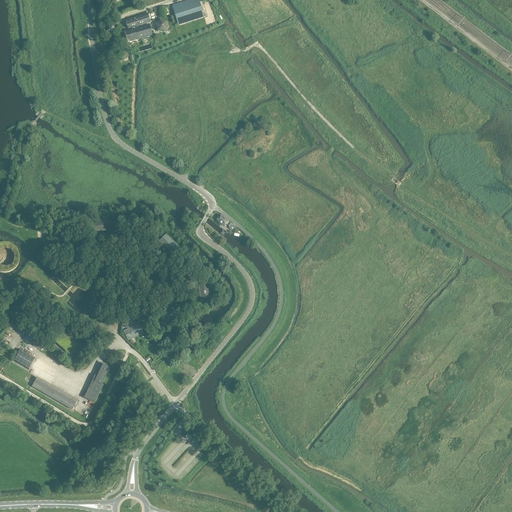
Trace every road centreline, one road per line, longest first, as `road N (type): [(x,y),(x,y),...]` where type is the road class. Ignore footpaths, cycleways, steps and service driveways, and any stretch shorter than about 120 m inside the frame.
road 1 (unclassified): [(337,511),(225,409),(225,386),(272,326),(281,294),(262,248),(212,206)]
road 2 (unclassified): [(137,452),(250,305),(245,274),(200,232),(212,206)]
road 3 (unclassified): [(212,206),(199,189),(124,146),(106,124),(89,0)]
